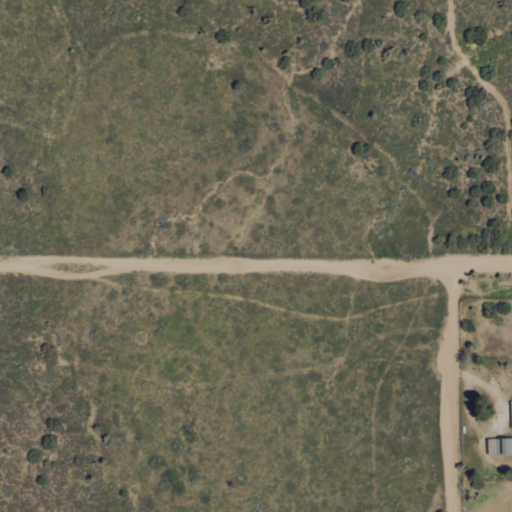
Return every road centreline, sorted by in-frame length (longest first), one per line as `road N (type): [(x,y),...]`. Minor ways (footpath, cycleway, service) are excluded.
road 1 (residential): [(0,266),(511,265)]
road 2 (residential): [(451,266),(453,511)]
